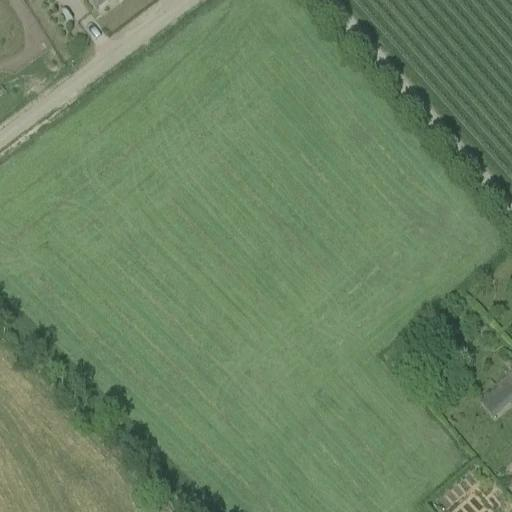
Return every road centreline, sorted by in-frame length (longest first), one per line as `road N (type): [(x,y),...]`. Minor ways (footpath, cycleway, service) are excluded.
road 1 (track): [(511,209),(334,0)]
road 2 (unclassified): [(0,141),(187,0)]
